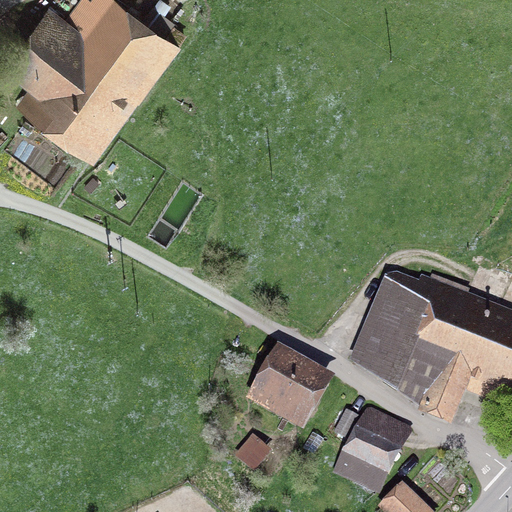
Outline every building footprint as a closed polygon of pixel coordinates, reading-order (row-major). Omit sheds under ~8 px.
[(37,104),(89,142),(165,39),(113,0),(103,14),(83,0),(81,0),(65,23),(52,14),(10,71),(43,96),(37,104)] [(511,328),(468,311),(472,302),(465,298),(468,292),(431,276),(424,292),(391,278),(355,363),(425,409),(424,411),(449,422),(467,377),(511,395),(511,328)] [(281,360),(260,397),(300,420),(322,383),(281,360)] [(362,408),(351,403),(340,424),(350,430),(362,408)] [(365,435),(354,456),(347,452),(337,472),(375,492),(385,473),(378,469),(390,448),(397,452),(408,431),(371,412),(360,433),(365,435)] [(251,442),(237,457),(253,471),(266,455),(251,442)] [(427,511),(404,489),(382,510),(384,511),(427,511)]
